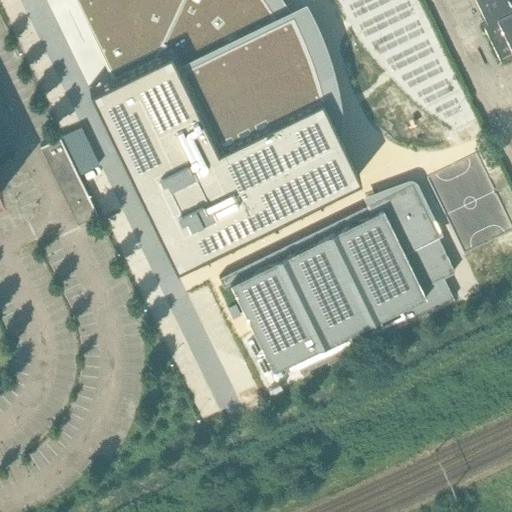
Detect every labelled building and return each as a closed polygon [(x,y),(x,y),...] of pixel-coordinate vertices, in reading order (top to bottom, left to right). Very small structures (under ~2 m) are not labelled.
[(76,0),(113,75),(112,75),(91,86),(88,87),(91,92),(98,106),(175,265),(335,187),(357,177),(359,175),(356,169),(350,155),(347,150),(345,146),(342,140),(340,136),(339,133),(336,135),(330,138),(324,105),(316,73),(305,41),(291,11),(277,18),(269,6),(264,0),(76,0)] [(511,0),(476,0),(487,23),(483,25),(500,59),(511,52),(511,0)] [(81,126),(59,136),(78,174),(99,164),(81,126)] [(59,136),(58,137),(40,146),(77,223),(96,214),(78,174),(59,136)] [(264,253),(218,276),(223,285),(230,282),(272,368),(293,358),(300,372),(453,298),(442,276),(454,270),(437,236),(411,182),(371,202),(370,202),(367,204),(264,253)]
